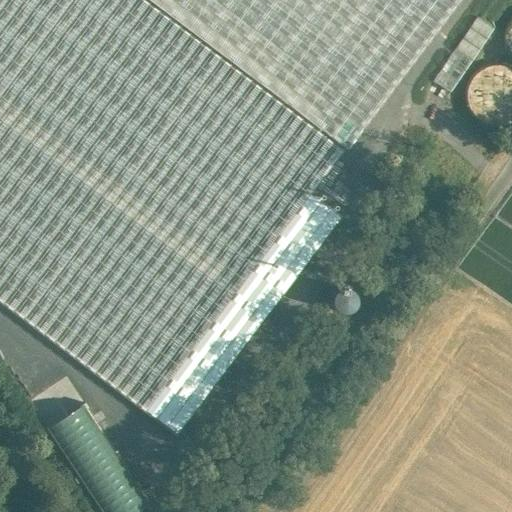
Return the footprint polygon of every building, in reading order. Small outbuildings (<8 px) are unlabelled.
[(342,150),(143,0),(0,0),(0,300),(146,410),(342,150)] [(476,16),(454,48),(470,59),(492,26),(476,16)] [(504,28),(503,39),(505,50),(511,59),(511,16),(509,19),(504,28)] [(454,58),(443,72),(454,80),(465,66),(454,58)] [(511,69),(501,65),(490,65),(480,69),(472,75),(466,85),(464,96),(466,106),(472,116),(480,123),(490,126),(501,126),(511,123),(511,122),(511,69)]
